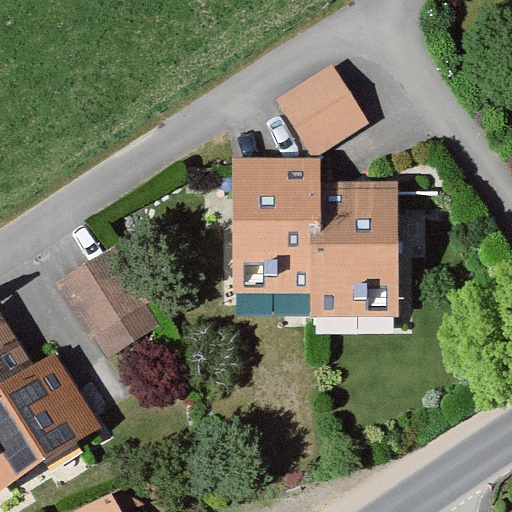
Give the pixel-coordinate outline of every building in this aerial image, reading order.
[(320,156),(378,121),(342,61),(284,96),(320,156)] [(321,167),(236,167),(235,303),(313,304),(313,336),(402,336),(402,189),(321,189),(321,167)] [(63,282),(113,359),(167,324),(116,247),(63,282)] [(0,334),(0,425),(10,420),(48,481),(109,442),(60,364),(31,383),(0,334)] [(127,511),(110,483),(60,511),(127,511)]
